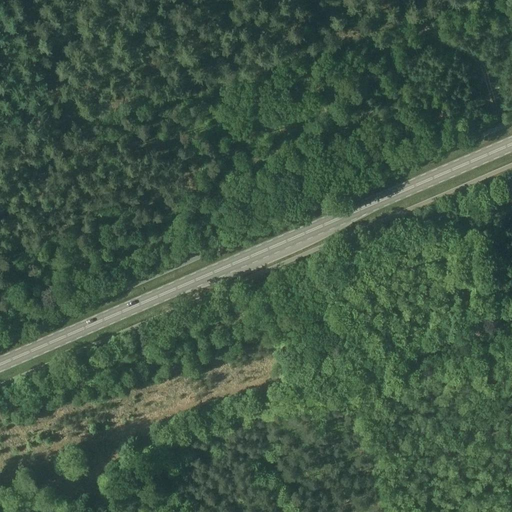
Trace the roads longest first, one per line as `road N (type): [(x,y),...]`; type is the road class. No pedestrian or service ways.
road 1 (primary): [(0,363),(511,144)]
road 2 (track): [(146,419),(511,317)]
road 3 (track): [(511,133),(480,64),(434,18),(427,0)]
